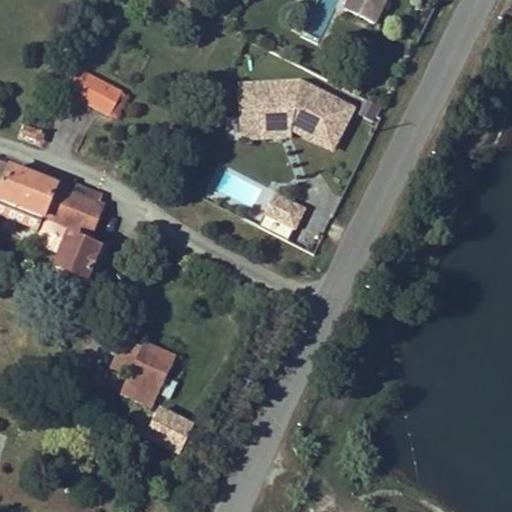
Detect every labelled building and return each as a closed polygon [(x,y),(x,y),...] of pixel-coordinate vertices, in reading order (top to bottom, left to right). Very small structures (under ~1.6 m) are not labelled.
[(377,25),(389,0),(380,0),(378,3),(372,0),(349,0),(345,8),(377,25)] [(117,121),(129,98),(83,75),(71,97),(117,121)] [(298,81),(238,84),(239,114),(257,113),(258,127),(288,126),(328,148),(349,108),(298,81)] [(258,135),(258,127),(257,113),(239,114),(240,136),(258,135)] [(48,135),(28,125),(24,135),(43,145),(48,135)] [(0,194),(10,170),(0,165),(0,194)] [(10,170),(0,194),(0,198),(46,218),(59,186),(11,166),(10,170)] [(103,198),(62,178),(59,186),(46,218),(79,231),(75,240),(69,240),(54,268),(87,285),(101,255),(89,247),(92,236),(104,210),(98,208),(103,198)] [(297,207),(269,192),(259,210),(287,225),(297,207)] [(0,198),(0,215),(39,234),(46,218),(0,198)] [(149,349),(138,375),(161,387),(172,359),(149,349)] [(161,387),(138,375),(135,382),(158,394),(161,387)] [(162,406),(146,438),(179,454),(195,422),(162,406)]
